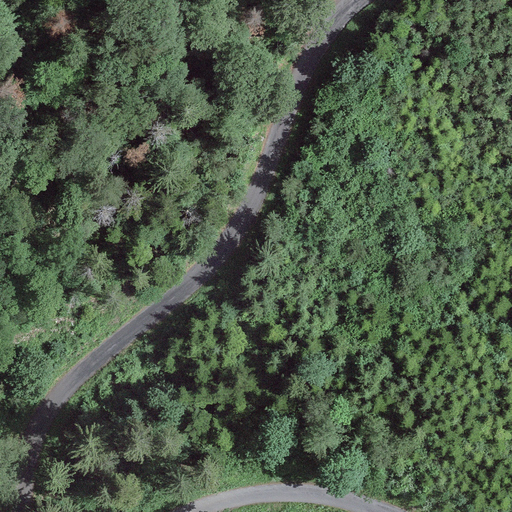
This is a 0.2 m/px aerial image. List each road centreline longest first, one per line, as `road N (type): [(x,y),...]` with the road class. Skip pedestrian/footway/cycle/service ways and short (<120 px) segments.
road 1 (unclassified): [(363,0),(317,48),(222,259),(192,292),(103,352),(41,424),(21,511)]
road 2 (unclassified): [(200,511),(246,498),(360,511)]
